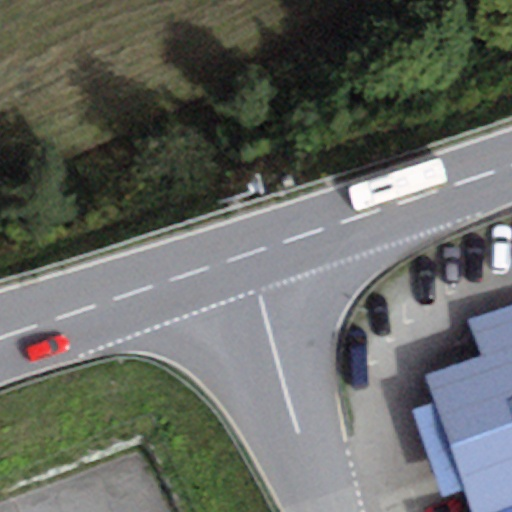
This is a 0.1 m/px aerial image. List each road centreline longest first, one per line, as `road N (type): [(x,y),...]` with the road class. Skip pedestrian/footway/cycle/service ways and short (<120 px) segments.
road 1 (tertiary): [(511,172),(252,261)]
road 2 (tertiary): [(252,261),(0,348)]
road 3 (unclassified): [(252,261),(337,511)]
